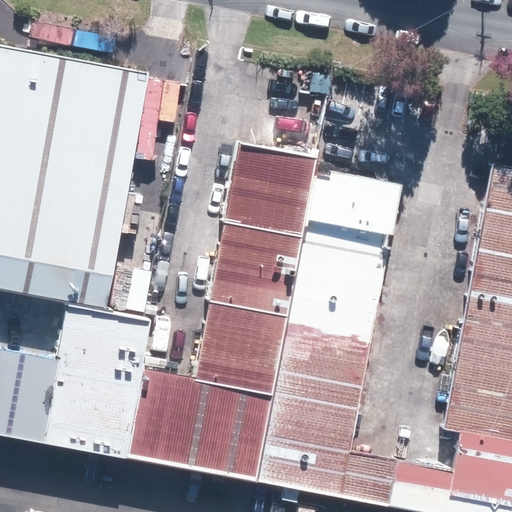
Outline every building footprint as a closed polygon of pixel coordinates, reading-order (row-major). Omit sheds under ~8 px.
[(0,296),(100,315),(145,76),(0,49),(0,296)] [(250,486),(308,171),(226,156),(185,380),(139,371),(122,463),(250,486)] [(388,511),(511,511),(511,175),(482,170),(425,476),(349,462),(400,188),(308,171),(250,486),(272,491),(388,511)] [(32,445),(122,463),(139,371),(146,332),(56,316),(48,361),(32,445)] [(0,439),(32,445),(48,361),(0,351),(0,439)]
